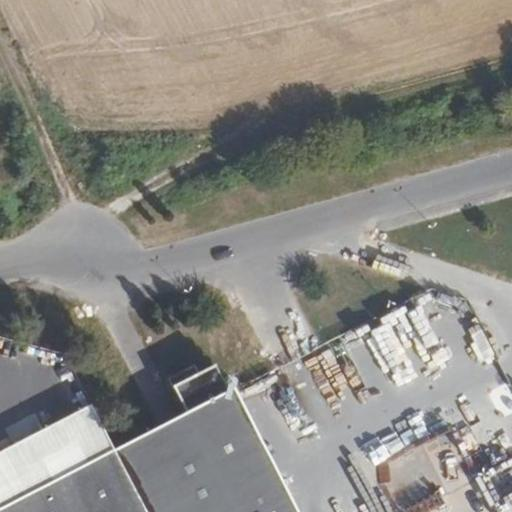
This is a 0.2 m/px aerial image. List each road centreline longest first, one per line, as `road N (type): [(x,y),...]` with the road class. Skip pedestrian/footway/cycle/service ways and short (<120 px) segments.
road 1 (track): [(84,257),(156,166),(511,79)]
road 2 (unclassified): [(511,171),(144,269),(84,257)]
road 3 (unknown): [(126,265),(236,511)]
road 4 (track): [(84,257),(77,196),(0,48)]
road 5 (unknown): [(511,366),(343,443)]
